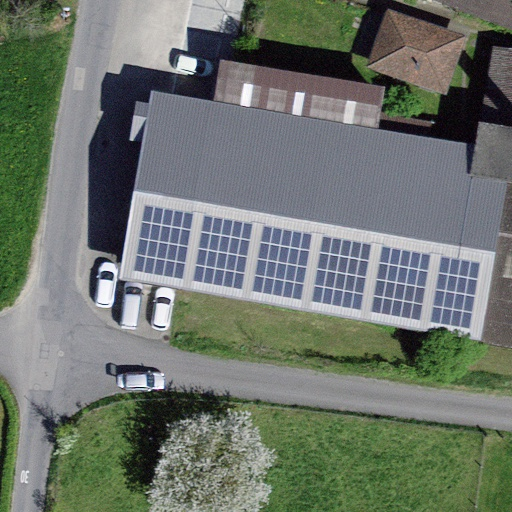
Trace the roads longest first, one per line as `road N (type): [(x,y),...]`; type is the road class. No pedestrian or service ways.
road 1 (residential): [(53,351),(511,411)]
road 2 (residential): [(53,351),(72,152),(100,0)]
road 3 (residential): [(32,511),(53,351)]
